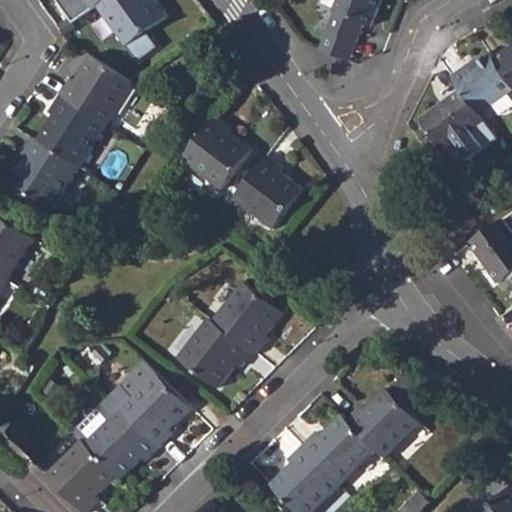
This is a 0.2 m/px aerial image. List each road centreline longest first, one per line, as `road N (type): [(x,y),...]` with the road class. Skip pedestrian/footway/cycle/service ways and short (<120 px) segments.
road 1 (residential): [(393,298),(168,511)]
road 2 (residential): [(339,153),(390,111),(426,24),(464,0)]
road 3 (residential): [(217,0),(339,153)]
road 4 (residential): [(339,153),(393,298)]
road 5 (residential): [(393,298),(511,394)]
road 6 (residential): [(13,0),(39,45),(0,111)]
